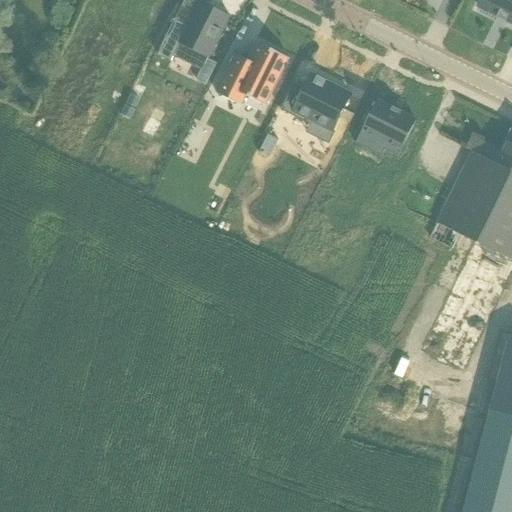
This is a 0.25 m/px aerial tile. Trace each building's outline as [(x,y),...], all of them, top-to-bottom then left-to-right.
[(0,0),(0,18),(8,0),(0,0)] [(133,0),(136,1),(121,31),(141,41),(161,0),(133,0)] [(511,0),(481,0),(478,7),(497,17),(496,19),(497,19),(498,17),(505,21),(504,23),(505,23),(506,21),(511,24),(511,0)] [(174,21),(157,55),(171,62),(180,44),(209,58),(229,17),(199,2),(187,27),(174,21)] [(236,55),(216,94),(241,106),(245,97),(265,106),(288,59),(257,44),(248,62),(236,55)] [(204,85),(215,64),(208,61),(205,59),(199,70),(194,80),(204,85)] [(294,84),(280,111),(309,126),(312,121),(333,131),(350,96),(325,83),(326,82),(317,77),(316,78),(311,76),(306,86),(304,89),(298,86),(296,85),(294,84)] [(139,99),(129,94),(125,104),(135,108),(139,99)] [(377,100),(356,143),(382,156),(386,149),(399,155),(417,120),(402,112),(403,110),(402,110),(401,112),(394,108),(395,106),(394,106),(393,107),(377,100)] [(134,110),(124,105),(119,115),(129,120),(134,110)] [(207,132),(193,124),(178,153),(193,160),(207,132)] [(511,132),(502,153),(484,144),(478,155),(473,153),(468,163),(438,225),(437,225),(430,239),(451,250),(458,235),(511,261),(511,132)] [(278,141),(268,136),(258,154),(269,159),(278,141)] [(497,384),(463,511),(511,511),(511,343),(508,343),(497,384)] [(326,507),(325,511),(388,511),(389,509),(374,507),(385,436),(359,432),(365,392),(331,387),(326,420),(336,421),(334,433),(347,435),(335,508),(326,507)] [(298,419),(298,388),(283,388),(283,419),(298,419)]
